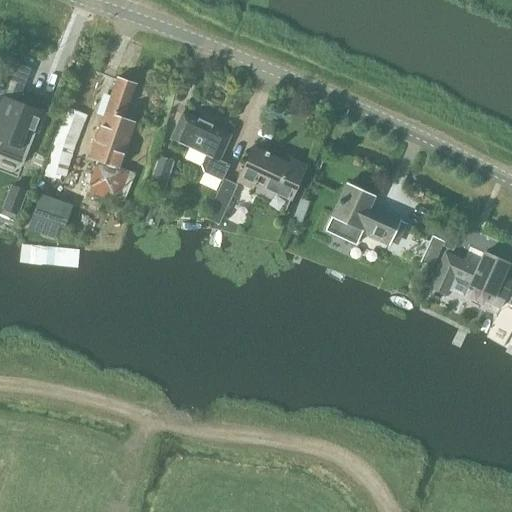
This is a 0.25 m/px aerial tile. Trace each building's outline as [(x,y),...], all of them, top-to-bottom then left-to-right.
[(0,156),(23,165),(43,112),(18,102),(30,70),(9,61),(0,82),(8,85),(0,106),(0,141),(1,142),(0,144),(0,156)] [(89,159),(94,161),(119,170),(122,160),(135,123),(124,119),(136,84),(117,78),(98,132),(92,151),(89,159)] [(210,131),(196,125),(198,121),(183,114),(171,140),(205,156),(201,165),(204,173),(222,182),(223,180),(229,165),(219,161),(230,136),(212,128),(210,131)] [(63,122),(56,137),(76,143),(82,130),(63,122)] [(265,153),(253,148),(238,182),(253,189),(259,175),(266,179),(262,187),(291,200),(306,166),(291,159),(289,164),(276,158),(274,161),(267,157),(269,153),(266,151),(265,153)] [(50,153),(44,176),(55,179),(60,180),(61,176),(65,177),(71,159),(50,153)] [(172,162),(158,158),(149,187),(163,191),(172,162)] [(94,161),(84,191),(125,206),(135,175),(119,170),(94,161)] [(220,226),(237,186),(223,180),(222,182),(206,220),(220,226)] [(18,216),(28,191),(11,185),(2,210),(18,216)] [(388,245),(400,220),(370,206),(374,197),(346,185),(332,217),(326,231),(356,245),(361,233),(388,245)] [(432,237),(420,263),(432,268),(444,242),(432,237)] [(445,253),(429,289),(445,296),(454,277),(470,285),(470,286),(493,297),(490,304),(500,309),(511,283),(511,281),(502,277),(508,264),(484,253),(477,270),(471,268),(472,266),(445,253)]
